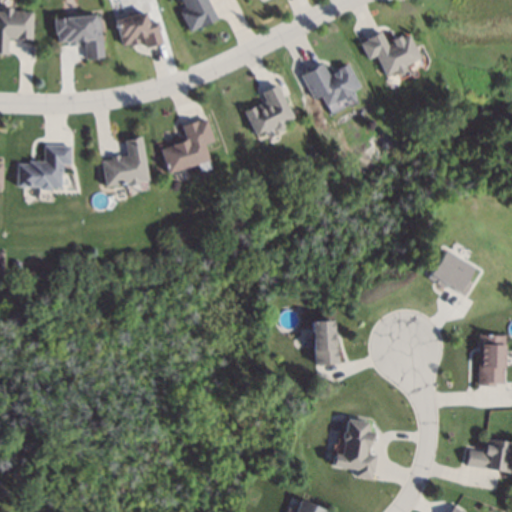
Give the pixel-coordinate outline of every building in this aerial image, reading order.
[(215,19),(206,0),(178,0),(182,9),(178,11),(187,31),(215,19)] [(0,7),(11,7),(11,10),(23,11),(23,12),(31,12),(31,38),(20,37),(6,37),(6,52),(6,53),(0,53),(0,7)] [(146,22),(154,20),(156,24),(161,42),(147,46),(145,47),(142,37),(136,39),(137,42),(129,45),(128,42),(120,44),(113,19),(142,11),(146,22)] [(102,56),(84,58),(82,39),(73,40),(73,43),(65,44),(65,41),(58,41),(54,42),(53,33),(52,33),(50,18),(97,13),(102,56)] [(385,44),(389,42),(388,40),(398,34),(399,37),(406,33),(417,57),(401,66),(403,70),(393,74),(392,71),(383,75),(372,55),(365,59),(357,43),(358,42),(365,39),(364,37),(377,31),(378,31),(385,44)] [(356,86),(349,90),(351,95),(341,100),(338,96),(322,104),(318,95),(310,99),(308,95),(298,75),(319,64),(324,74),(344,63),(356,86)] [(280,98),(289,116),(280,121),(279,127),(274,129),(269,127),(260,132),(258,129),(251,133),(239,110),(250,104),(252,107),(262,102),(257,92),(259,91),(273,84),(280,98)] [(205,124),(207,131),(209,139),(209,140),(199,143),(200,145),(201,150),(204,159),(164,171),(161,160),(160,158),(159,154),(157,149),(157,147),(168,144),(168,143),(182,139),(177,124),(178,124),(193,119),(193,120),(197,119),(203,117),(205,124)] [(143,178),(131,180),(131,183),(122,185),(122,182),(101,186),(97,164),(97,161),(107,160),(106,155),(116,154),(116,155),(122,154),(121,142),(120,139),(137,136),(143,178)] [(41,144),(67,145),(67,146),(66,164),(59,164),(59,173),(56,172),(56,188),(45,187),(44,190),(34,189),(34,187),(12,186),(13,163),(24,163),(24,160),(39,161),(40,151),(40,144),(41,144)] [(469,283),(463,279),(471,267),(441,250),(426,274),(462,296),(469,283)] [(329,332),(333,332),(336,362),(332,362),(313,364),(312,364),(307,322),(328,320),(329,332)] [(501,382),(492,382),(492,385),(478,384),(474,384),(475,332),(502,333),(501,382)] [(365,422),(364,430),(370,431),(368,443),(367,446),(364,446),(363,452),(372,453),(368,473),(367,477),(367,478),(352,476),(353,468),(329,464),(331,453),(338,454),(340,441),(338,441),(340,431),(342,432),(344,418),(365,422)] [(511,443),(510,451),(511,451),(511,457),(511,463),(509,462),(507,472),(496,471),(465,465),(463,465),(466,449),(480,452),(482,438),(511,443)] [(323,511),(322,511),(292,511),(297,500),(323,511)]
